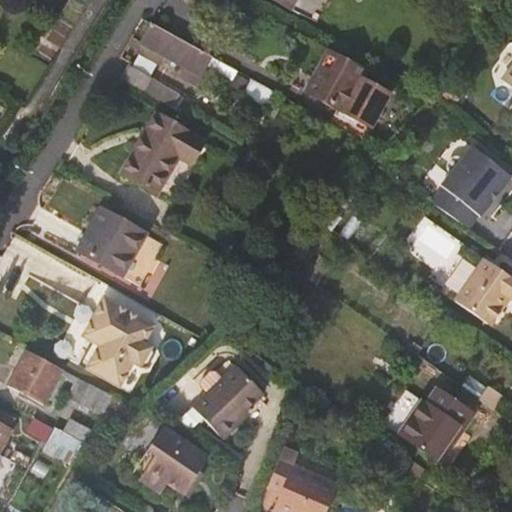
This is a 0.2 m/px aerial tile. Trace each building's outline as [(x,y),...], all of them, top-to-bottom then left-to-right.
[(267,0),(267,1),(315,27),(329,0),(267,0)] [(213,59),(153,25),(142,45),(203,79),(213,59)] [(363,71),(324,49),(320,56),(359,77),(363,71)] [(359,77),(320,56),(300,92),(366,129),(386,92),(359,77)] [(511,63),(500,79),(511,88),(511,63)] [(127,64),(118,78),(122,80),(131,67),(127,64)] [(141,92),(150,78),(131,66),(131,67),(122,80),(141,92)] [(141,92),(145,94),(153,81),(150,78),(141,92)] [(122,173),(174,206),(210,148),(158,116),(122,173)] [(443,185),(483,212),(492,200),(491,198),(496,190),(499,192),(511,175),(471,145),(463,157),(461,156),(458,155),(456,155),(453,155),(450,156),(448,158),(447,159),(446,161),(445,163),(445,166),(446,169),(447,171),(450,173),(442,184),(443,185)] [(430,202),(468,228),(478,214),(481,215),(483,212),(443,185),(430,202)] [(78,252),(123,277),(145,235),(100,211),(82,243),(78,252)] [(403,246),(459,286),(482,254),(426,214),(403,246)] [(145,235),(123,277),(140,286),(162,244),(145,235)] [(452,298),(484,321),(491,318),(499,306),(499,302),(504,294),(511,299),(511,297),(511,277),(482,256),(452,298)] [(157,312),(94,278),(60,340),(73,347),(84,353),(122,375),(157,312)] [(58,369),(24,350),(5,386),(39,405),(58,369)] [(193,408),(223,439),(242,420),(240,417),(264,393),(236,366),(193,408)] [(101,413),(110,396),(88,385),(79,401),(101,413)] [(419,408),(396,441),(433,468),(456,436),(460,438),(471,423),(435,396),(423,411),(419,408)] [(381,430),(396,441),(419,408),(404,397),(381,430)] [(80,452),(89,426),(70,419),(63,436),(68,438),(65,447),(80,452)] [(0,475),(21,440),(0,427),(0,475)] [(153,458),(145,470),(166,485),(185,499),(196,485),(193,483),(208,462),(161,429),(145,452),(153,458)] [(279,495),(291,468),(296,455),(281,450),(266,489),(279,495)] [(326,511),(337,487),(291,468),(279,495),(273,511),(274,511),(326,511)] [(166,485),(145,470),(136,481),(159,496),(166,485)]
